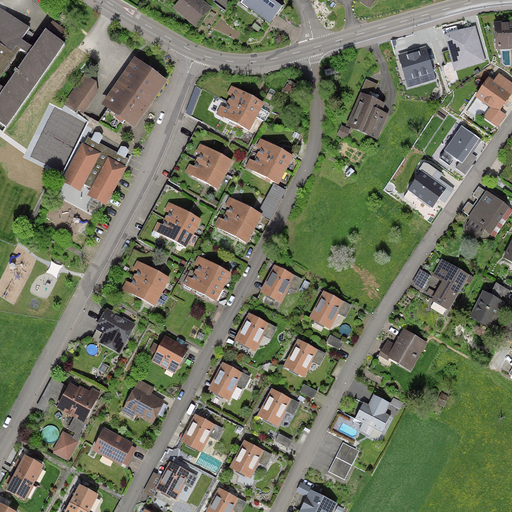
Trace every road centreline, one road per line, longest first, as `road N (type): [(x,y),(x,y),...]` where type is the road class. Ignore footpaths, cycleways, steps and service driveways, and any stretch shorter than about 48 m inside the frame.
road 1 (residential): [(306,49),(320,126),(314,159),(127,511)]
road 2 (residential): [(511,127),(379,320),(281,511)]
road 3 (residential): [(0,450),(117,237),(196,53)]
road 4 (tertiary): [(314,47),(484,0)]
